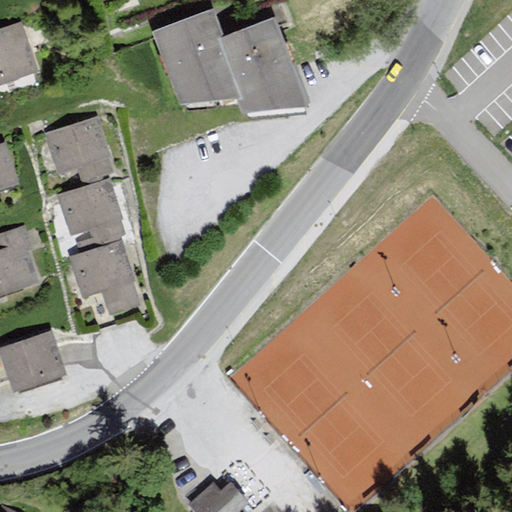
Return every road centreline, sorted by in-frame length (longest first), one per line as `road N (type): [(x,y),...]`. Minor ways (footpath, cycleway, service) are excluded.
road 1 (tertiary): [(437,0),(380,97),(154,387),(71,447),(0,461)]
road 2 (unknown): [(172,364),(249,464)]
